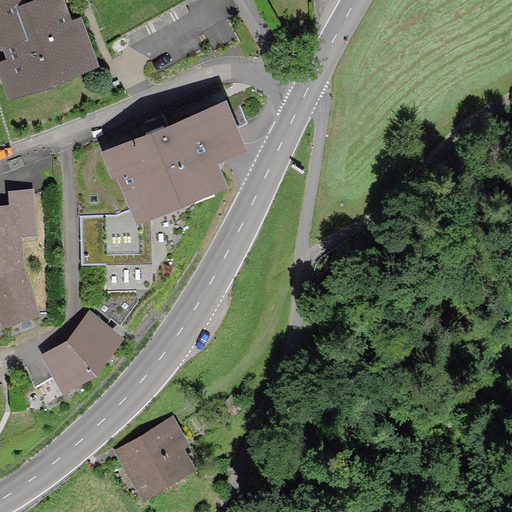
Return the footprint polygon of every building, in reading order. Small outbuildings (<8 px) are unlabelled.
[(21,0),(0,0),(0,48),(3,48),(7,60),(0,62),(0,75),(8,99),(98,69),(81,19),(73,22),(65,0),(45,0),(24,7),(21,0)] [(147,0),(101,26),(115,52),(210,0),(147,0)] [(226,16),(176,41),(187,63),(238,38),(226,16)] [(135,143),(105,155),(113,176),(120,173),(140,221),(228,186),(218,160),(231,155),(244,149),(227,105),(167,128),(165,122),(162,115),(130,128),(135,143)] [(0,316),(5,328),(40,314),(23,273),(22,237),(34,237),(33,194),(11,195),(12,208),(0,208),(0,316)] [(69,342),(26,364),(37,386),(56,377),(66,395),(97,376),(123,341),(90,312),(69,342)] [(172,418),(116,453),(145,499),(195,469),(182,449),(189,445),(172,418)]
